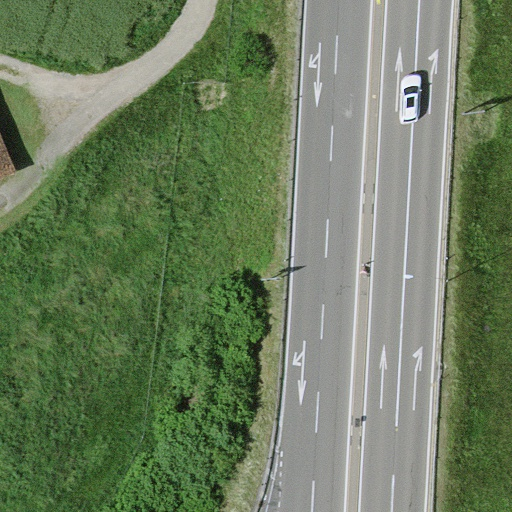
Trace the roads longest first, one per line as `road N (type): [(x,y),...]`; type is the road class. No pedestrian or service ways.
road 1 (trunk): [(391,511),(412,100)]
road 2 (trunk): [(339,0),(318,380)]
road 3 (unclassified): [(205,0),(175,52),(98,98)]
road 4 (motorway): [(318,380),(286,511)]
road 5 (trunk): [(318,380),(311,511)]
